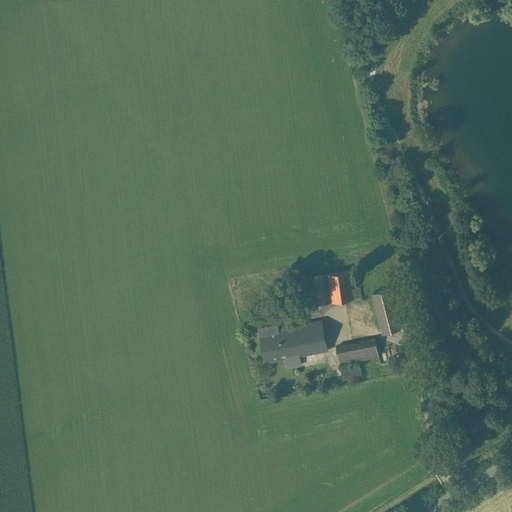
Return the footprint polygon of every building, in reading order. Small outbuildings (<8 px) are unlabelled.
[(328,267),(329,274),(350,271),(349,264),(328,267)] [(315,276),(319,303),(354,298),(350,271),(329,274),(315,276)] [(390,288),(373,292),(383,333),(401,328),(390,288)] [(277,324),(260,327),(267,360),(285,357),(298,354),(327,348),(321,320),(277,328),(277,324)] [(375,338),(336,346),(340,364),(379,356),(375,338)] [(389,345),(375,338),(379,356),(380,364),(392,362),(389,345)] [(298,354),(285,357),(287,367),(300,364),(298,354)] [(361,366),(341,370),(343,379),(362,376),(361,366)]
